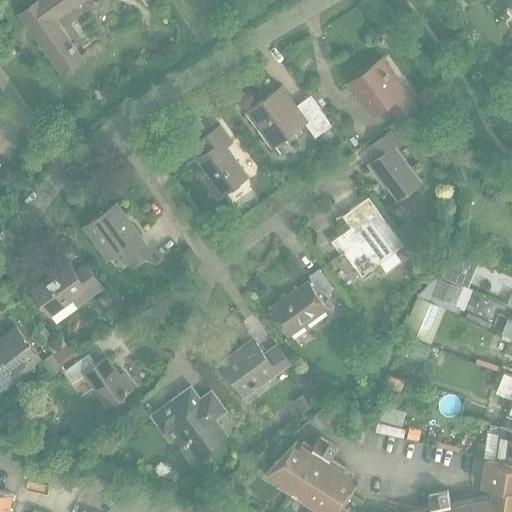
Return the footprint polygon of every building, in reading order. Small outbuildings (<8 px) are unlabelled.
[(39,0),(21,14),(62,70),(80,57),(53,19),(79,0),(39,0)] [(387,104),(397,118),(416,104),(383,59),(351,82),(374,114),(387,104)] [(309,96),(294,106),(281,88),(249,112),(273,144),(304,122),(315,137),(331,125),(309,96)] [(204,180),(217,198),(248,176),(226,147),(232,142),(220,126),(203,137),(211,148),(198,158),(210,175),(204,180)] [(399,198),(421,182),(395,146),(399,143),(391,132),(370,147),(378,157),(369,164),(381,180),(384,178),(399,198)] [(386,271),(401,260),(375,225),(384,218),(369,197),(351,210),(359,221),(333,241),(342,253),(345,251),(363,276),(380,263),(386,271)] [(133,266),(151,252),(139,236),(140,235),(117,203),(84,227),(108,259),(121,249),(133,266)] [(89,270),(79,278),(68,264),(32,290),(55,322),(102,288),(89,270)] [(448,280),(464,286),(470,271),(454,264),(448,280)] [(271,310),(289,335),(328,308),(321,299),(334,289),(320,270),(311,277),(313,280),(271,310)] [(400,329),(431,343),(446,308),(418,295),(409,314),(407,313),(400,329)] [(0,388),(40,358),(15,327),(0,338),(0,388)] [(51,348),(58,359),(73,349),(66,338),(51,348)] [(302,381),(279,350),(267,359),(264,356),(262,357),(251,343),(223,363),(253,404),(270,391),(277,400),(302,381)] [(40,360),(51,374),(62,366),(51,352),(40,360)] [(105,357),(96,364),(88,353),(64,371),(73,382),(84,374),(108,405),(132,387),(122,374),(119,376),(105,357)] [(511,409),(506,426),(511,427),(511,374),(504,371),(495,392),(511,398),(511,409)] [(212,391),(201,400),(192,387),(152,415),(164,432),(174,425),(197,457),(227,435),(215,419),(226,411),(212,391)] [(511,427),(506,426),(492,424),(491,431),(501,433),(495,458),(511,460),(511,427)] [(511,511),(511,460),(495,458),(495,459),(487,458),(482,485),(490,486),(493,496),(471,501),(451,506),(447,489),(428,494),(431,510),(423,511),(352,511),(342,505),(358,480),(343,471),(327,461),(336,446),(320,436),(311,450),(295,440),(295,441),(265,472),(264,472),(321,508),(326,511),(511,511)] [(0,490),(0,511),(8,511),(13,494),(0,490)]
